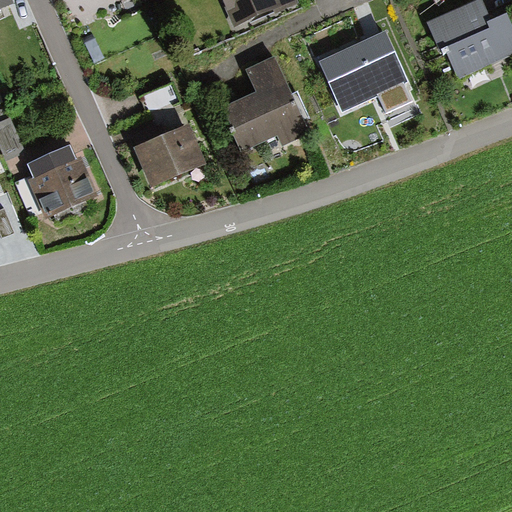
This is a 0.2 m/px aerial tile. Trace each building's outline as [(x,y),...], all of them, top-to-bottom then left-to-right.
[(222,0),(229,15),(228,19),(233,29),(272,11),(274,15),(300,3),(298,0),(222,0)] [(491,20),(482,0),(481,0),(431,21),(443,51),(447,50),(459,77),(511,54),(511,24),(507,13),(491,20)] [(381,37),(321,63),(336,99),(355,91),(361,104),(403,86),(381,37)] [(255,92),(225,106),(245,149),(276,135),(281,146),(309,133),(274,57),(245,70),(255,92)] [(190,122),(135,146),(153,187),(208,163),(190,122)] [(16,123),(0,129),(0,134),(9,158),(26,151),(16,123)] [(97,194),(81,158),(77,160),(70,145),(29,164),(36,179),(30,182),(45,217),(97,194)]
